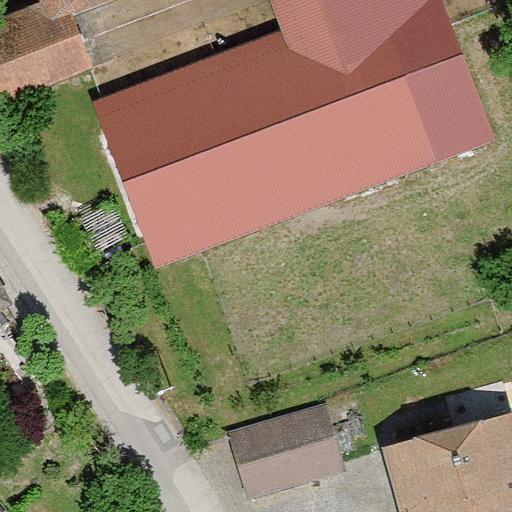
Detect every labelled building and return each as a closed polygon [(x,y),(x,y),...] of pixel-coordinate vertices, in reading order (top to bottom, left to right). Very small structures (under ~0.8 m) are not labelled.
[(43,0),(51,19),(67,13),(71,19),(118,0),(43,0)] [(271,0),(283,31),(93,101),(156,269),(494,142),(441,0),(271,0)] [(0,112),(91,79),(71,19),(67,13),(51,19),(0,37),(0,112)] [(0,322),(16,310),(0,283),(0,322)] [(511,511),(511,420),(510,414),(381,449),(398,511),(511,511)] [(325,415),(236,439),(252,499),(342,476),(325,415)]
